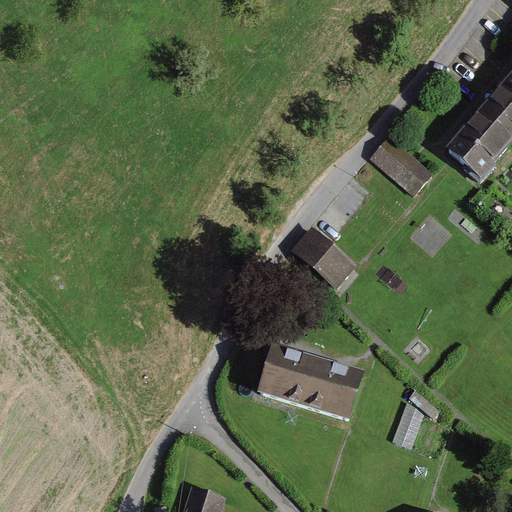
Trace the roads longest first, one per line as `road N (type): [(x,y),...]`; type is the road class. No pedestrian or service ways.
road 1 (residential): [(485,0),(452,50),(313,207),(185,409)]
road 2 (residential): [(185,409),(286,511)]
